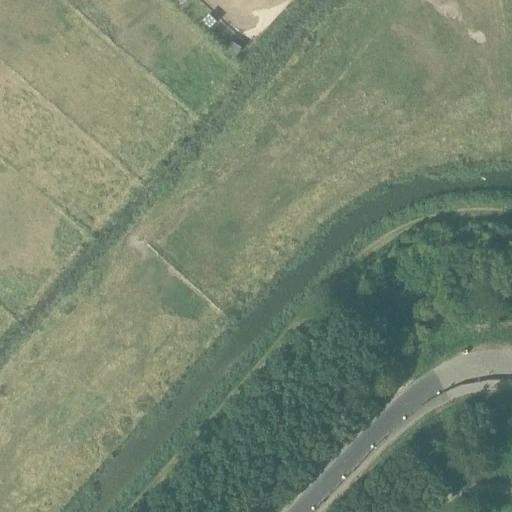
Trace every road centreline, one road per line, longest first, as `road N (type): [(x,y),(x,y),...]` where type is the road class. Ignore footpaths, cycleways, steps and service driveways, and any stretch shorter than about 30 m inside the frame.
road 1 (track): [(124,511),(369,246),(442,215),(511,210)]
road 2 (unclassified): [(303,511),(422,395),(478,370),(511,370)]
